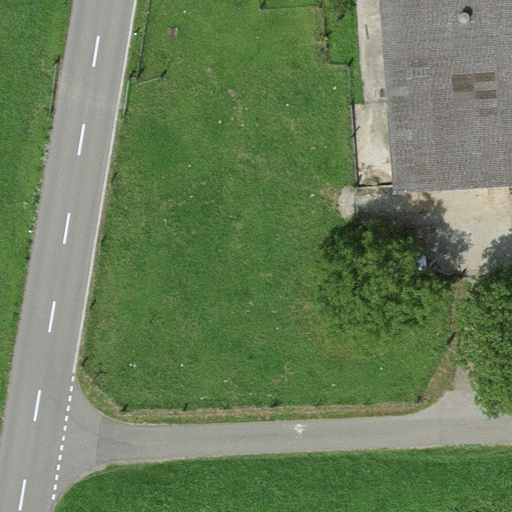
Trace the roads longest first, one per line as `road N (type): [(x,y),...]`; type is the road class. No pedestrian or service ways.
road 1 (unclassified): [(511,426),(39,444)]
road 2 (tertiary): [(39,444),(116,0)]
